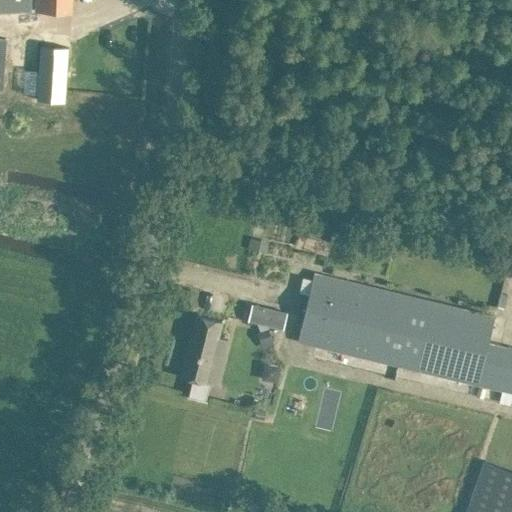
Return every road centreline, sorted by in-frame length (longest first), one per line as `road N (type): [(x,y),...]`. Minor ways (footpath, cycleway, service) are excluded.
road 1 (unclassified): [(55,511),(113,337),(164,119),(176,0)]
road 2 (unknown): [(511,242),(156,154)]
